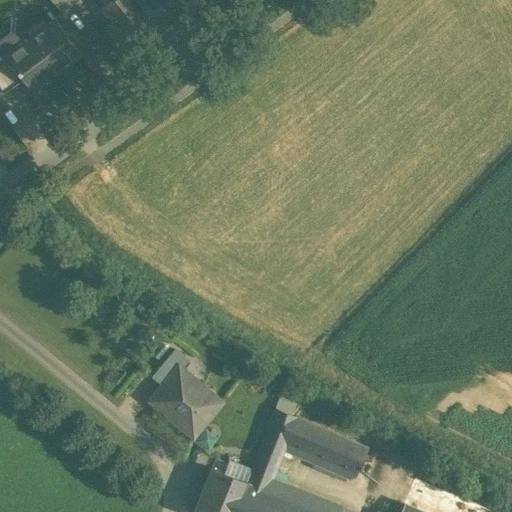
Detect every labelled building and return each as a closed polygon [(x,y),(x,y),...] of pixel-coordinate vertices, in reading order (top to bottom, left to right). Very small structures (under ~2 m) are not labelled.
[(55,0),(64,11),(72,6),(66,0),(55,0)] [(139,1),(138,0),(112,0),(103,7),(114,21),(139,1)] [(181,0),(138,0),(139,1),(159,24),(184,4),(181,0)] [(160,27),(159,24),(139,1),(114,21),(106,27),(126,53),(160,27)] [(80,51),(56,18),(8,55),(23,75),(32,87),(80,51)] [(0,92),(23,75),(8,55),(0,60),(0,92)] [(151,376),(162,385),(175,369),(180,373),(190,361),(174,348),(151,376)] [(175,369),(162,385),(150,400),(193,435),(222,401),(199,382),(196,387),(180,373),(175,369)] [(277,406),(247,477),(269,486),(287,444),(360,473),(372,444),(277,406)] [(210,463),(191,511),(193,511),(234,511),(247,477),(210,463)] [(247,477),(234,511),(337,511),(269,486),(247,477)] [(405,511),(432,511),(410,503),(405,511)]
